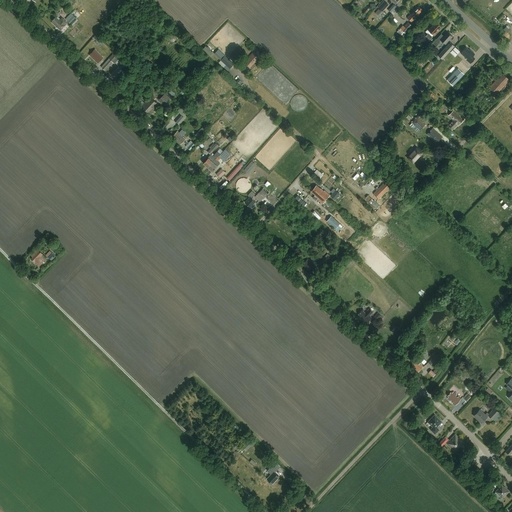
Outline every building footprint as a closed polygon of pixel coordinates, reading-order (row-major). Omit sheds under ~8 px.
[(382,11),(388,5),(384,1),(378,7),(382,11)] [(416,17),(422,9),(418,6),(415,9),(415,8),(407,17),(410,20),(414,16),(416,17)] [(71,13),(65,19),(72,25),(75,22),(76,23),(79,20),(71,13)] [(62,17),(60,19),(57,16),(53,21),(54,22),(52,23),(60,30),(67,22),(62,17)] [(405,34),(412,26),(407,22),(403,26),(402,25),(399,28),(405,34)] [(433,25),(428,30),(433,35),(439,29),(438,29),(441,26),(436,22),(434,25),(433,25)] [(452,36),(447,31),(440,39),(445,44),(452,36)] [(97,34),(93,39),(98,44),(102,39),(97,34)] [(442,58),(453,45),(450,42),(438,55),(442,58)] [(454,56),(460,51),(455,46),(450,51),(454,56)] [(466,60),(470,64),(475,59),(473,56),(475,54),(471,51),(466,47),(461,53),(467,59),(466,60)] [(98,63),(103,58),(95,50),(91,54),(92,55),(91,57),(98,63)] [(116,52),(114,54),(113,54),(101,66),(106,70),(113,62),(114,63),(119,59),(116,57),(118,55),(116,52)] [(251,68),(258,60),(257,58),(258,58),(253,53),(244,62),(251,68)] [(453,86),(464,73),(457,67),(446,80),(453,86)] [(506,85),(510,81),(503,74),(499,79),(498,78),(489,88),(496,94),(505,84),(506,85)] [(164,94),(158,100),(164,105),(170,99),(164,94)] [(150,113),(159,104),(150,97),(141,107),(148,113),(149,112),(150,113)] [(182,105),(180,107),(171,117),(177,123),(183,117),(183,116),(182,115),(187,110),(182,105)] [(453,120),(448,126),(452,130),(458,124),(459,125),(464,120),(460,116),(460,115),(454,110),(448,116),(453,120)] [(409,126),(411,123),(405,117),(402,120),(409,126)] [(425,124),(417,117),(412,123),(420,130),(425,124)] [(194,136),(199,139),(205,132),(201,128),(194,136)] [(437,141),(441,137),(432,129),(427,135),(433,140),(434,140),(435,141),(436,140),(437,141)] [(174,136),(173,138),(180,145),(183,141),(187,145),(186,146),(190,151),(195,145),(191,141),(189,143),(185,139),(186,139),(178,132),(177,133),(176,132),(173,135),(174,136)] [(207,152),(210,154),(218,146),(215,143),(212,146),(209,149),(207,152)] [(410,160),(413,163),(416,160),(415,159),(421,153),(416,148),(408,157),(410,159),(410,160)] [(208,167),(222,152),(223,151),(221,150),(219,152),(217,151),(213,156),(213,157),(211,160),(209,158),(204,163),(208,167)] [(225,155),(222,152),(208,167),(212,171),(217,166),(220,163),(218,161),(219,159),(220,160),(225,155)] [(251,160),(243,170),(248,174),(256,164),(251,160)] [(221,169),(216,174),(220,178),(225,172),(221,169)] [(229,180),(237,171),(235,169),(227,178),(229,180)] [(317,169),(314,172),(321,178),(324,175),(317,169)] [(356,173),(352,177),(359,183),(362,179),(356,173)] [(387,192),(391,188),(386,183),(385,185),(383,183),(374,194),(379,199),(386,191),(387,192)] [(314,188),(326,199),(330,195),(325,190),(324,191),(321,188),(320,188),(316,185),(314,188)] [(264,188),(254,197),(259,202),(269,193),(264,188)] [(322,203),(326,199),(314,188),(311,191),(315,194),(314,195),(318,198),(317,199),(322,203)] [(339,194),(335,191),(335,190),(330,197),(334,200),(339,194)] [(298,194),(295,197),(303,206),(306,203),(298,194)] [(368,194),(365,197),(376,208),(379,205),(368,194)] [(250,208),(256,202),(252,198),(251,197),(250,197),(245,202),(250,208)] [(340,224),(331,216),(326,222),(335,230),(340,224)] [(38,266),(44,260),(41,256),(42,254),(37,249),(30,256),(32,258),(31,259),(38,266)] [(325,263),(331,257),(327,254),(321,260),(324,262),(325,263)] [(303,264),(305,267),(309,271),(314,265),(317,261),(315,259),(312,263),(308,259),(303,264)] [(366,324),(372,318),(370,316),(373,312),(370,308),(366,312),(362,309),(358,314),(359,315),(358,316),(366,324)] [(383,317),(378,312),(374,316),(379,321),(383,317)] [(433,357),(428,362),(432,366),(439,358),(440,357),(437,354),(433,357)] [(424,359),(420,356),(412,364),(413,365),(412,366),(418,372),(423,367),(419,363),(420,362),(421,363),(424,359)] [(447,398),(455,405),(461,399),(453,392),(452,393),(450,392),(447,395),(448,397),(447,398)] [(488,415),(492,419),(499,412),(494,408),(489,414),(487,412),(485,414),(480,409),(473,416),(481,423),(488,415)] [(436,427),(441,421),(434,414),(427,422),(432,427),(430,429),(435,434),(439,429),(436,427)] [(455,434),(447,443),(455,451),(464,443),(455,434)] [(445,435),(442,437),(443,439),(437,443),(440,447),(449,439),(445,435)] [(246,450),(252,444),(250,441),(244,447),(246,450)] [(267,479),(272,484),(279,477),(274,472),(267,479)] [(490,492),(496,487),(492,483),(491,483),(486,488),(490,492)] [(494,493),(494,495),(498,499),(500,499),(501,497),(502,498),(505,494),(506,494),(509,491),(504,486),(504,487),(501,485),(495,491),(495,492),(494,493)]
